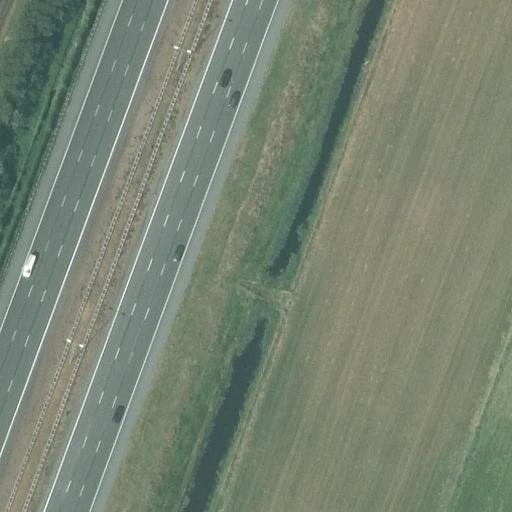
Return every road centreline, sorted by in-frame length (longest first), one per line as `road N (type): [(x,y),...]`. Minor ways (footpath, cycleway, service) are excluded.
road 1 (motorway): [(69,511),(256,0)]
road 2 (motorway): [(144,0),(0,395)]
